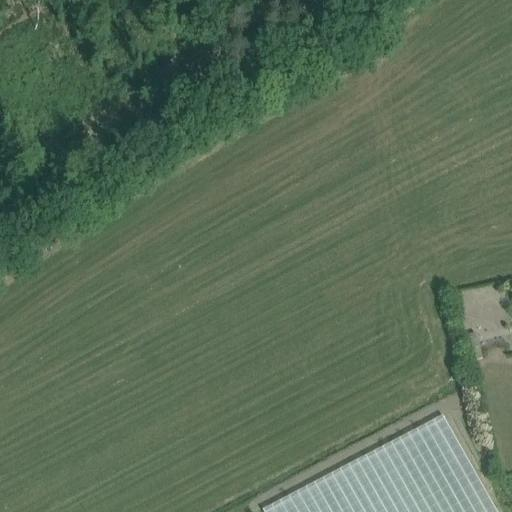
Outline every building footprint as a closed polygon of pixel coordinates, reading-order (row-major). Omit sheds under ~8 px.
[(428,362),(446,352),(440,341),(422,351),(428,362)] [(266,407),(357,372),(352,359),(246,400),(254,421),(269,415),(266,407)] [(319,414),(383,382),(375,365),(344,380),(345,383),(312,399),(319,414)] [(265,441),(278,433),(270,421),(257,429),(265,441)] [(392,438),(305,475),(310,479),(358,479),(362,489),(392,476),(404,501),(385,502),(381,506),(372,486),(372,511),(473,511),(478,506),(478,491),(443,465),(443,462),(412,476),(412,452),(392,438)]
